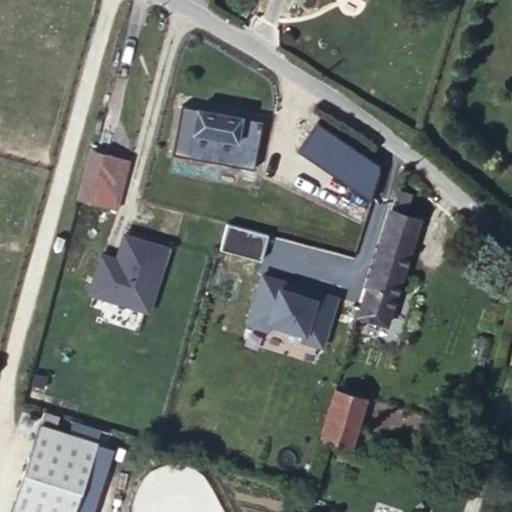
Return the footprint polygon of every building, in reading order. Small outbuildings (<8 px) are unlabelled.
[(171,120),(180,122),(229,134),(236,135),(240,113),(176,96),(171,120)] [(332,152),(339,132),(294,114),(287,135),(332,152)] [(229,134),(180,122),(177,136),(225,149),(229,134)] [(368,143),(339,132),(332,152),(361,163),(368,143)] [(106,150),(81,142),(67,192),(91,198),(106,150)] [(399,200),(386,197),(382,211),(396,216),(399,200)] [(396,216),(382,211),(373,245),(404,254),(412,222),(396,216)] [(373,245),(353,321),(384,330),(404,254),(373,245)] [(261,279),(249,325),(321,345),(334,299),(261,279)] [(79,366),(28,350),(17,395),(66,410),(79,366)] [(334,394),(322,441),(353,449),(365,402),(334,394)] [(48,414),(30,408),(0,500),(0,511),(61,511),(84,443),(45,427),(48,414)]
